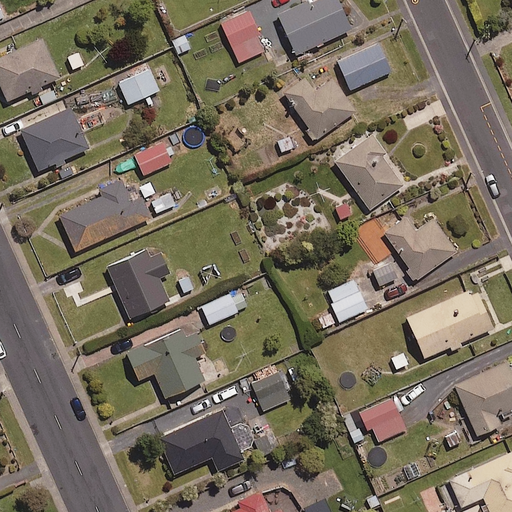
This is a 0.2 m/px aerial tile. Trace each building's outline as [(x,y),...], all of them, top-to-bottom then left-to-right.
[(351,29),(337,0),(312,0),(279,15),(296,53),(351,29)] [(91,20),(84,5),(46,22),(53,36),(91,20)] [(266,50),(248,10),(221,22),(239,62),(266,50)] [(186,34),(170,41),(175,55),(192,48),(186,34)] [(0,84),(8,101),(29,91),(32,96),(46,90),(44,85),(60,77),(42,39),(0,57),(0,84)] [(391,70),(378,42),(338,61),(351,89),(391,70)] [(79,50),(65,56),(72,71),(86,65),(79,50)] [(159,91),(150,68),(119,81),(128,104),(159,91)] [(310,81),(307,76),(283,93),(307,127),(304,129),(312,142),(356,112),(327,70),(310,81)] [(38,170),(53,163),(56,169),(67,163),(65,158),(87,149),(71,109),(21,130),(38,170)] [(387,153),(374,134),(335,161),(369,210),(404,185),(384,156),(387,153)] [(172,162),(162,142),(135,155),(145,175),(172,162)] [(126,191),(121,180),(100,188),(104,196),(60,215),(76,251),(151,218),(137,186),(126,191)] [(175,205),(170,192),(151,200),(157,213),(175,205)] [(385,233),(409,268),(406,270),(412,279),(415,277),(417,279),(456,252),(433,219),(418,229),(409,216),(385,233)] [(170,278),(156,247),(109,267),(131,318),(168,302),(160,282),(170,278)] [(397,279),(391,263),(373,270),(379,285),(397,279)] [(354,280),(329,291),(334,301),(331,302),(339,321),(367,309),(354,280)] [(425,357),(450,346),(452,351),(463,346),(461,342),(493,328),(483,303),(476,306),(470,291),(408,317),(425,357)] [(210,324),(239,311),(238,309),(248,304),(243,292),(232,297),(230,294),(202,306),(210,324)] [(205,352),(194,326),(128,354),(139,379),(155,373),(166,398),(204,381),(194,357),(205,352)] [(503,418),(511,413),(511,368),(508,361),(455,386),(479,435),(501,425),(498,418),(502,416),(503,418)] [(289,399),(278,373),(253,384),(263,410),(289,399)] [(361,412),(369,431),(373,429),(379,441),(406,429),(392,398),(361,412)] [(223,409),(159,437),(175,474),(213,457),(218,471),(244,459),(240,450),(249,447),(252,437),(250,431),(245,426),(237,425),(231,429),(223,409)] [(351,409),(340,414),(348,433),(359,429),(351,409)] [(272,430),(255,438),(263,457),(280,449),(272,430)] [(511,511),(511,453),(450,480),(462,507),(484,497),(489,511),(511,511)] [(269,507),(260,487),(236,497),(240,506),(225,511),(281,511),(277,503),(269,507)] [(330,511),(326,500),(306,508),(307,511),(330,511)]
